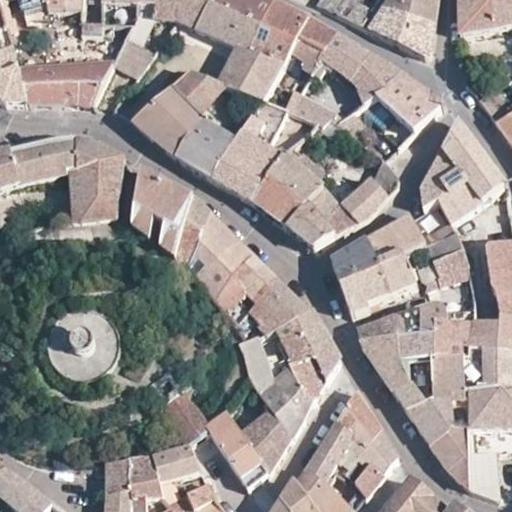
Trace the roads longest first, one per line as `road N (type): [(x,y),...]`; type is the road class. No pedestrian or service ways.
road 1 (residential): [(0,119),(17,128),(83,128),(118,139),(306,275)]
road 2 (residential): [(306,275),(401,208),(421,159),(462,106)]
road 3 (residential): [(280,0),(423,76),(462,106)]
road 4 (residential): [(256,511),(280,489),(358,369)]
